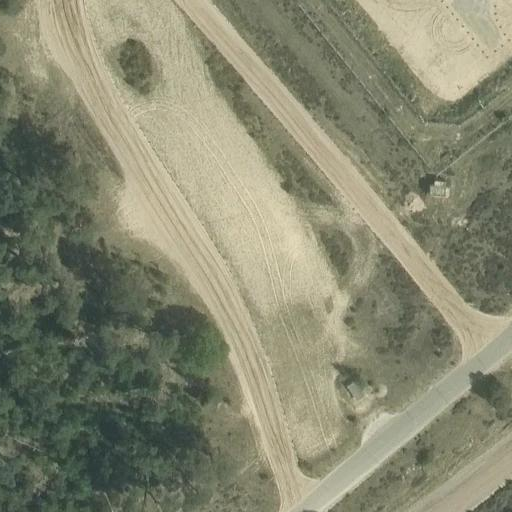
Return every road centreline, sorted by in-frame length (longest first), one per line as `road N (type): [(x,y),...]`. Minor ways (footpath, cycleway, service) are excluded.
road 1 (unknown): [(297,511),(304,491),(268,431),(241,286),(100,71),(66,0)]
road 2 (unknown): [(197,0),(487,359)]
